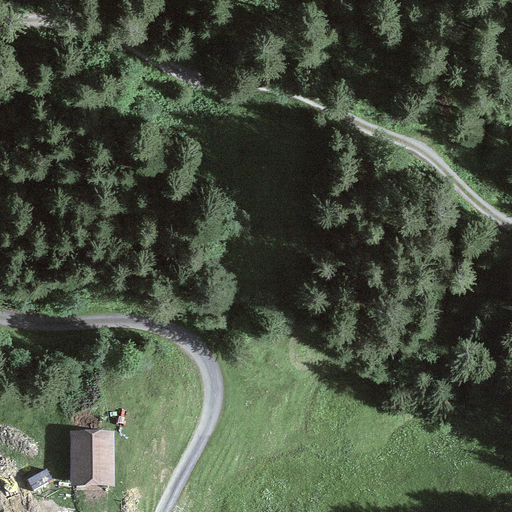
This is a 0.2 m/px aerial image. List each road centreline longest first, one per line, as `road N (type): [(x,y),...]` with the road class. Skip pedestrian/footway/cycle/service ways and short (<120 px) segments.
road 1 (track): [(0,26),(55,20),(91,27),(185,73),(300,93),(429,155),(466,193),(511,222)]
road 2 (track): [(0,317),(69,326),(140,322),(197,349),(213,381),(209,417),(164,511)]
